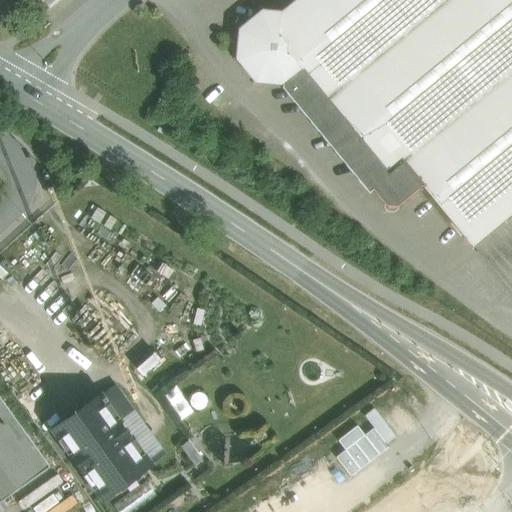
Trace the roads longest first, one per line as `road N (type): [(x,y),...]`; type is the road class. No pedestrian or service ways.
road 1 (tertiary): [(13,89),(238,225),(511,417)]
road 2 (residential): [(13,89),(120,0)]
